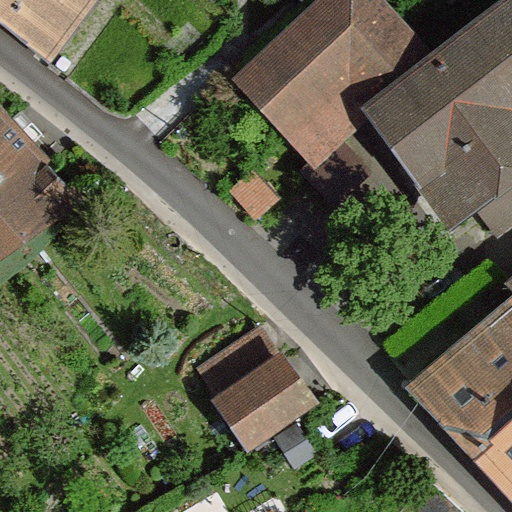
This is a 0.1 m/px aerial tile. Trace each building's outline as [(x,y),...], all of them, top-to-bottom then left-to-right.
[(0,0),(0,17),(67,69),(113,0),(0,0)] [(396,0),(343,0),(250,83),(327,173),(386,119),(473,242),(496,224),(507,242),(511,237),(511,9),(453,55),(396,0)] [(0,85),(0,274),(93,198),(0,85)] [(511,482),(511,309),(427,390),(511,482)] [(273,322),(206,365),(260,448),(326,405),(273,322)]
